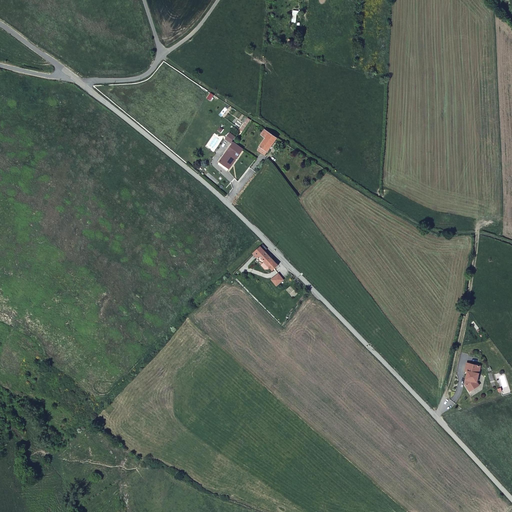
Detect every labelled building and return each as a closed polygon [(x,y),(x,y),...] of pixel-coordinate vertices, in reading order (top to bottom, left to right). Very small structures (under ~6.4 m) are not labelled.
[(278,138),(265,129),(261,134),(267,138),(258,150),(266,155),(278,138)] [(237,146),(239,144),(234,140),(237,137),(232,133),(227,138),(234,143),(220,160),(227,165),(231,159),(234,161),(243,151),(237,146)] [(277,264),(259,245),(252,253),(256,257),(258,255),(259,257),(264,261),(260,265),(264,269),(267,269),(269,267),(272,270),(277,264)] [(278,273),(272,279),(277,284),(283,278),(278,273)] [(481,368),(468,364),(466,372),(469,373),(466,383),(468,385),(468,386),(467,387),(470,393),(480,387),(478,384),(481,368)]
